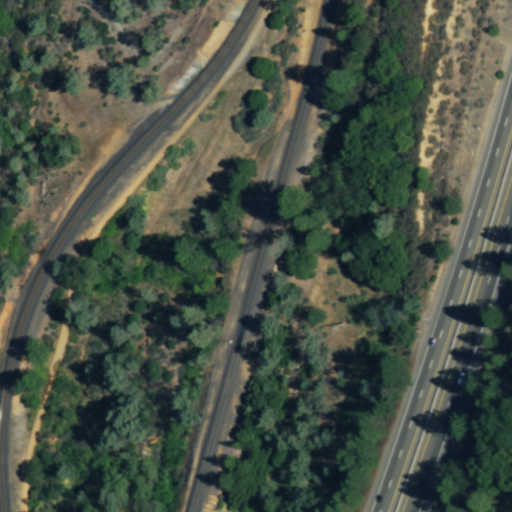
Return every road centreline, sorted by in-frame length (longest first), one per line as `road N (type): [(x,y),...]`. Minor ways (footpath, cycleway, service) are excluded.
road 1 (motorway): [(511,88),(444,339),(386,511)]
road 2 (motorway): [(419,511),(511,216)]
